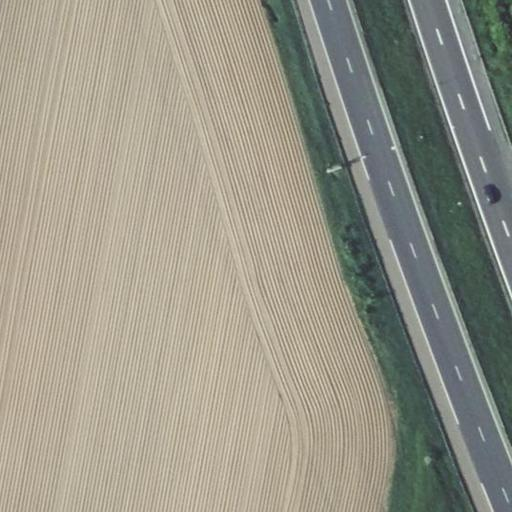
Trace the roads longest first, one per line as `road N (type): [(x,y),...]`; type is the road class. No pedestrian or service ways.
road 1 (motorway): [(327,0),(511,508)]
road 2 (motorway): [(511,240),(428,0)]
